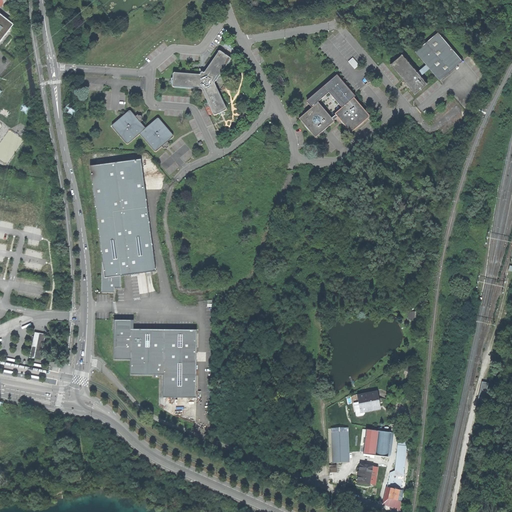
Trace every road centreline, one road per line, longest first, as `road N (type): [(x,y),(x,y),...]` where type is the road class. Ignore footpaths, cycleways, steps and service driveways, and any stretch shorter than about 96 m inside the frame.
road 1 (unclassified): [(84,362),(98,363),(172,426),(385,511)]
road 2 (unclassified): [(294,159),(339,159),(404,102),(337,25),(240,40)]
road 3 (tertiary): [(84,362),(85,263),(52,67)]
road 4 (track): [(452,511),(510,282)]
road 5 (secondary): [(285,511),(172,462),(118,421)]
road 6 (track): [(311,482),(321,469),(313,315)]
road 7 (unclassified): [(151,72),(153,103),(194,110),(216,156)]
